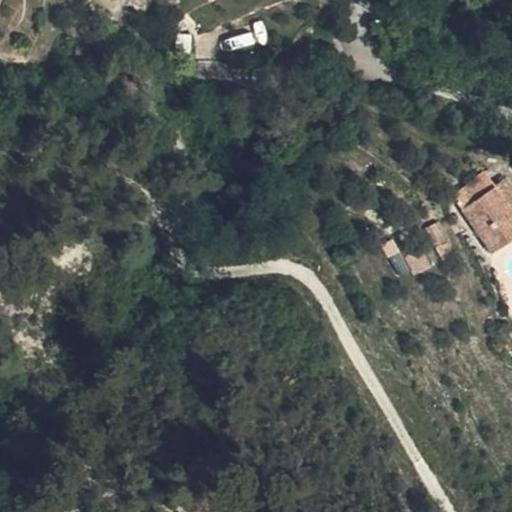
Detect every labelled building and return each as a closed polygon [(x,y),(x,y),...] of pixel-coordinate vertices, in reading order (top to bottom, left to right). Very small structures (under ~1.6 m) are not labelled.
[(101,48),(116,49),(116,29),(101,28),(101,48)] [(164,72),(209,79),(210,72),(167,63),(164,72)] [(483,185),(495,202),(510,191),(498,175),(483,185)] [(468,195),(480,214),(495,202),(483,185),(468,195)] [(480,214),(503,250),(511,244),(511,243),(511,238),(506,232),(511,227),(511,193),(510,191),(495,202),(480,214)] [(454,233),(444,240),(466,268),(474,260),(454,233)]
